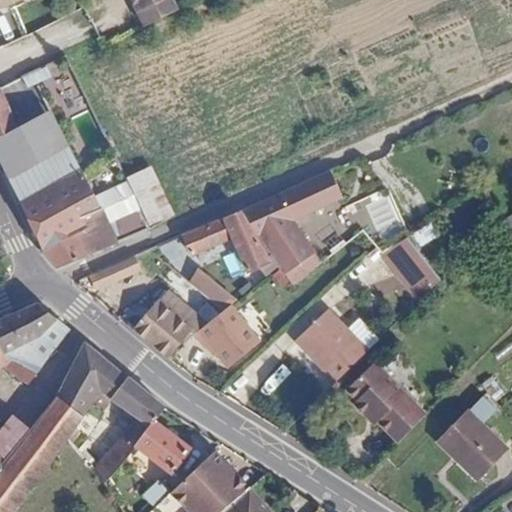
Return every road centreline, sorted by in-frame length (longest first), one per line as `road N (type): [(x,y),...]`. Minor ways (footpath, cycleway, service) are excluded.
road 1 (tertiary): [(43,284),(189,400),(364,511)]
road 2 (unclassified): [(43,284),(348,153)]
road 3 (track): [(348,153),(511,79)]
